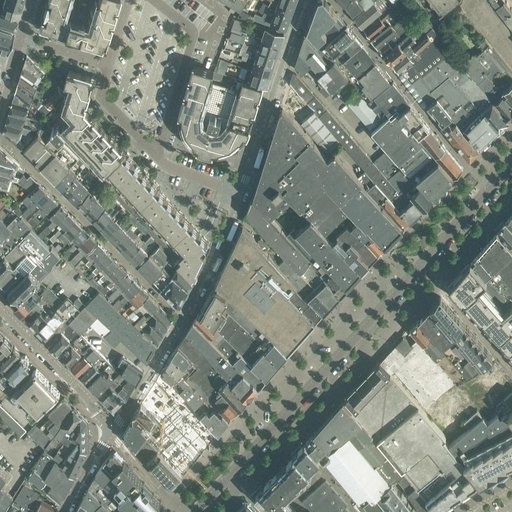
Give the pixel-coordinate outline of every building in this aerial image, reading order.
[(3,5),(4,5),(20,10),(22,2),(16,0),(3,0),(4,0),(3,5)] [(45,0),(37,29),(64,38),(65,37),(78,41),(77,42),(105,50),(116,12),(114,11),(115,7),(116,7),(118,0),(98,0),(89,30),(61,22),(68,0),(45,0)] [(247,0),(234,0),(231,6),(241,12),(248,0),(247,0)] [(296,0),(271,0),(271,2),(293,10),(296,0)] [(318,0),(312,17),(307,30),(317,42),(322,48),(331,39),(327,34),(322,29),(338,14),(325,0),(318,0)] [(351,12),(354,16),(371,1),(372,0),(341,0),(344,4),(346,3),(352,12),(351,12)] [(372,0),(371,1),(354,16),(362,27),(387,6),(382,0),(372,0)] [(435,0),(444,11),(457,0),(435,0)] [(511,71),(511,39),(479,0),(468,0),(461,7),(461,8),(465,13),(487,42),(511,71)] [(273,23),(285,28),(286,28),(293,10),(271,2),(270,2),(263,15),(255,12),(253,16),(254,18),(254,19),(272,26),(273,23)] [(496,8),(504,18),(511,11),(505,2),(496,8)] [(0,9),(0,14),(17,19),(20,10),(4,5),(2,10),(0,9)] [(378,47),(404,25),(404,26),(405,25),(400,20),(392,26),(385,18),(392,12),(388,7),(379,16),(363,29),(371,38),(378,47)] [(419,32),(422,36),(432,27),(421,13),(417,16),(425,27),(419,32)] [(0,25),(14,29),(17,19),(0,14),(0,25)] [(346,25),(338,14),(322,29),(327,34),(331,39),(346,25)] [(234,19),(231,28),(240,31),(244,21),(234,19)] [(346,25),(331,39),(322,48),(331,58),(355,36),(356,35),(347,24),(346,25)] [(0,45),(0,46),(4,47),(3,50),(7,51),(9,44),(9,45),(12,37),(12,36),(14,29),(0,25),(0,45)] [(384,54),(402,39),(409,32),(404,26),(404,25),(378,47),(384,54)] [(263,38),(281,44),(284,34),(261,26),(259,31),(264,32),(263,38)] [(441,98),(438,100),(442,104),(454,95),(461,105),(454,111),(460,118),(474,103),(481,111),(493,101),(478,84),(479,83),(478,83),(462,66),(463,65),(452,51),(432,27),(422,36),(410,48),(405,52),(413,60),(400,72),(401,73),(413,64),(439,96),(441,98)] [(240,31),(231,28),(228,38),(240,42),(243,32),(240,31)] [(331,58),(322,48),(317,42),(307,30),(295,66),(296,66),(302,73),(306,68),(312,74),(314,73),(316,76),(318,74),(334,60),(331,58)] [(413,37),(409,32),(402,39),(410,48),(422,36),(419,32),(413,37)] [(331,58),(334,60),(338,65),(363,44),(355,36),(331,58)] [(277,55),(281,44),(263,38),(261,38),(259,42),(261,43),(259,49),(277,55)] [(392,64),(405,52),(410,48),(402,39),(384,54),(392,64)] [(502,92),(511,82),(511,72),(501,59),(493,49),(492,48),(487,42),(481,47),(484,50),(476,57),(474,55),(473,55),(471,56),(471,57),(470,59),(467,59),(467,61),(466,62),(463,63),(464,64),(463,65),(462,66),(478,83),(486,76),(502,92)] [(363,44),(338,65),(349,77),(352,81),(356,78),(375,62),(374,62),(366,53),(368,52),(362,45),(363,45),(363,44)] [(258,54),(256,59),(274,65),(277,55),(259,49),(257,48),(256,53),(258,54)] [(413,60),(405,52),(392,64),(399,72),(400,72),(413,60)] [(35,85),(37,86),(37,85),(36,84),(44,73),(27,55),(21,74),(35,85)] [(254,64),(253,70),(271,75),(274,65),(256,59),(254,58),(252,63),(254,64)] [(219,66),(226,68),(228,62),(221,60),(219,66)] [(333,91),(349,77),(338,65),(334,60),(318,74),(326,83),(333,91)] [(390,81),(375,63),(375,62),(356,78),(371,96),(390,81)] [(401,73),(427,106),(437,98),(438,100),(441,98),(439,96),(413,64),(401,73)] [(190,81),(189,80),(185,91),(187,92),(185,96),(184,95),(180,108),(182,108),(181,113),(179,113),(179,115),(179,117),(179,119),(179,121),(180,123),(180,124),(180,126),(181,128),(182,131),(183,133),(184,135),(185,136),(185,137),(186,139),(188,141),(191,144),(192,145),(193,146),(194,145),(198,148),(198,149),(199,150),(202,151),(205,152),(207,152),(209,153),(213,153),(213,152),(218,152),(218,153),(221,153),(223,153),(225,152),(228,151),(230,150),(232,149),(234,148),(236,147),(238,146),(240,144),(241,143),(243,141),(244,139),(246,137),(248,134),(247,133),(249,129),(250,129),(253,117),(252,116),(254,112),(255,113),(258,102),(257,101),(258,97),(259,98),(263,86),(243,80),(240,90),(211,81),(211,79),(227,84),(230,76),(194,65),(190,76),(191,77),(190,81)] [(267,86),(271,75),(253,70),(248,68),(244,79),(267,86)] [(64,144),(79,159),(83,163),(92,172),(99,179),(99,178),(127,152),(87,109),(85,109),(86,106),(88,106),(97,76),(73,69),(81,72),(81,73),(69,69),(65,83),(69,84),(66,96),(43,120),(39,135),(24,149),(25,150),(26,149),(32,156),(31,158),(40,167),(64,144)] [(293,72),(290,83),(307,103),(316,96),(296,74),(293,72)] [(21,74),(18,84),(34,95),(34,94),(39,96),(41,91),(36,89),(37,86),(35,85),(21,74)] [(493,101),(509,120),(511,117),(511,102),(502,92),(486,76),(478,83),(479,83),(478,84),(493,101)] [(379,99),(382,102),(399,89),(393,81),(380,91),(383,95),(379,99)] [(511,82),(502,92),(511,102),(511,82)] [(307,103),(290,83),(282,106),(292,114),(297,119),(311,107),(307,103)] [(326,83),(319,90),(326,97),(333,91),(326,83)] [(18,84),(15,93),(29,106),(29,107),(34,113),(37,105),(31,102),(34,95),(18,84)] [(53,94),(44,103),(51,109),(65,95),(58,88),(57,88),(52,93),(53,94)] [(386,105),(389,102),(392,106),(405,96),(399,89),(382,102),(384,105),(385,104),(386,105)] [(369,129),(381,118),(359,94),(347,104),(369,129)] [(452,117),(448,120),(453,125),(456,122),(463,131),(471,140),(472,138),(481,148),(498,130),(481,111),(474,103),(460,118),(454,111),(461,105),(454,95),(442,104),(452,117)] [(410,221),(423,208),(405,188),(400,192),(373,162),(353,139),(316,96),(307,103),(311,107),(314,111),(313,112),(341,143),(387,195),(410,221)] [(400,112),(402,110),(410,103),(405,96),(392,106),(390,107),(391,108),(390,109),(391,111),(396,107),(400,112)] [(19,101),(18,99),(13,98),(9,112),(25,117),(28,109),(27,108),(22,106),(22,104),(18,103),(19,101)] [(427,106),(426,106),(431,113),(442,104),(438,100),(437,98),(427,106)] [(34,113),(41,120),(51,109),(44,103),(42,104),(39,101),(37,105),(34,113)] [(493,101),(481,111),(498,130),(509,120),(493,101)] [(463,168),(446,147),(410,103),(402,110),(414,126),(412,128),(454,177),(463,168)] [(452,117),(442,104),(431,113),(441,125),(448,120),(452,117)] [(386,246),(402,229),(403,228),(379,203),(380,202),(362,182),(362,181),(336,151),(329,158),(294,118),(290,115),(292,114),(282,106),(254,195),(272,216),(291,197),(293,199),(293,198),(300,206),(301,208),(301,207),(306,213),(311,217),(325,233),(342,217),(349,211),(367,229),(368,228),(386,246)] [(434,197),(454,177),(412,128),(398,111),(389,119),(387,117),(371,132),(387,150),(410,176),(413,173),(434,197)] [(40,122),(25,117),(9,112),(6,123),(22,128),(24,123),(38,128),(40,122)] [(328,154),(341,143),(313,112),(307,118),(306,118),(301,123),(328,154)] [(448,120),(441,125),(470,160),(479,150),(471,140),(463,131),(456,122),(453,125),(448,120)] [(30,130),(22,128),(6,123),(3,131),(7,132),(6,134),(17,145),(21,149),(34,136),(29,135),(30,130)] [(40,167),(55,183),(69,169),(76,162),(79,159),(64,144),(40,167)] [(0,159),(14,165),(18,166),(18,163),(0,145),(0,159)] [(423,208),(424,207),(434,197),(413,173),(410,176),(387,150),(373,162),(400,192),(405,188),(423,208)] [(158,189),(160,187),(127,152),(99,178),(101,181),(105,185),(109,189),(132,213),(138,220),(145,227),(148,230),(194,280),(211,245),(158,189)] [(13,170),(14,165),(0,159),(0,171),(11,175),(13,176),(15,171),(13,170)] [(62,189),(75,176),(69,169),(55,183),(62,189)] [(11,175),(0,171),(0,188),(6,190),(10,179),(19,182),(21,184),(27,178),(23,175),(20,178),(13,176),(11,175)] [(39,184),(30,175),(27,178),(21,184),(30,193),(39,184)] [(82,182),(75,176),(62,189),(68,196),(82,182)] [(101,189),(105,185),(101,181),(94,187),(99,192),(101,189)] [(89,190),(82,182),(68,196),(76,203),(89,190)] [(39,184),(30,193),(23,200),(29,207),(29,206),(46,190),(39,184)] [(41,207),(52,196),(46,190),(29,206),(29,207),(23,213),(21,214),(25,218),(38,204),(41,207)] [(85,212),(98,200),(90,192),(77,205),(85,212)] [(101,203),(98,200),(85,212),(92,219),(114,198),(111,194),(101,203)] [(387,195),(380,202),(379,203),(403,228),(410,221),(387,195)] [(55,199),(52,196),(41,207),(37,211),(44,217),(58,202),(55,199)] [(301,272),(311,262),(289,237),(253,197),(252,197),(245,214),(284,256),(300,273),(301,272)] [(99,226),(101,228),(112,217),(109,213),(116,206),(119,210),(123,207),(116,199),(93,221),(99,226)] [(57,224),(68,212),(61,205),(49,216),(53,220),(38,235),(42,238),(57,224)] [(13,210),(20,216),(21,214),(23,213),(16,206),(13,210)] [(106,234),(108,236),(119,224),(116,221),(126,210),(123,207),(119,210),(112,217),(101,228),(106,234)] [(300,207),(293,214),(302,224),(310,217),(300,207)] [(378,254),(386,246),(368,228),(367,229),(349,211),(342,217),(351,226),(378,254)] [(59,236),(75,220),(68,212),(57,224),(60,227),(49,237),(53,241),(58,236),(59,236)] [(119,224),(108,236),(115,243),(126,232),(123,228),(130,221),(134,224),(135,223),(138,220),(132,213),(119,224)] [(28,221),(34,227),(38,223),(32,216),(28,221)] [(332,240),(325,233),(311,217),(296,230),(315,251),(348,287),(362,271),(332,240)] [(351,226),(342,217),(325,233),(332,240),(337,235),(346,244),(351,240),(360,249),(358,251),(369,263),(378,254),(351,226)] [(0,260),(24,236),(31,229),(32,228),(21,218),(10,229),(0,218),(0,260)] [(82,227),(75,220),(59,236),(58,236),(65,244),(71,238),(82,227)] [(138,220),(135,223),(142,230),(145,227),(138,220)] [(511,229),(505,222),(497,231),(511,248),(511,229)] [(315,322),(288,294),(296,288),(298,286),(276,263),(243,226),(215,286),(226,294),(270,334),(287,353),(289,352),(289,351),(293,347),(314,324),(315,322)] [(89,234),(83,227),(82,227),(71,238),(75,242),(70,247),(71,248),(73,250),(78,245),(89,234)] [(120,249),(122,250),(134,239),(137,235),(130,228),(126,232),(115,243),(120,249)] [(51,249),(31,229),(24,236),(0,260),(0,281),(5,287),(19,274),(23,270),(17,263),(27,254),(36,264),(51,249)] [(311,262),(341,294),(348,287),(315,251),(296,230),(289,237),(311,262)] [(511,248),(497,231),(478,252),(500,276),(511,289),(511,248)] [(90,234),(89,234),(78,245),(81,249),(69,261),(73,265),(80,258),(97,241),(90,234)] [(137,235),(134,239),(122,250),(129,257),(141,246),(145,242),(143,240),(143,241),(137,235)] [(332,240),(362,271),(369,263),(358,251),(360,249),(351,240),(346,244),(337,235),(332,240)] [(145,242),(141,246),(129,257),(136,265),(148,254),(144,250),(154,241),(150,237),(145,242)] [(89,267),(94,262),(105,250),(98,243),(87,254),(90,258),(85,263),(89,267)] [(160,266),(162,268),(165,265),(172,257),(160,245),(138,266),(147,276),(149,274),(151,276),(160,266)] [(51,249),(36,264),(27,254),(17,263),(23,270),(19,274),(22,277),(8,290),(16,298),(19,301),(52,270),(54,264),(60,257),(51,248),(51,249)] [(63,255),(66,257),(73,250),(71,248),(63,255)] [(113,258),(105,250),(94,262),(98,265),(92,270),(96,274),(101,269),(113,258)] [(471,261),(470,262),(505,300),(510,296),(511,298),(511,289),(500,276),(478,252),(478,253),(471,261)] [(341,294),(311,262),(301,272),(300,273),(284,256),(276,263),(298,286),(296,288),(304,296),(306,294),(323,313),(341,294)] [(120,265),(114,259),(113,258),(101,269),(104,272),(99,277),(103,281),(108,276),(120,265)] [(79,262),(75,266),(83,273),(86,270),(79,262)] [(470,262),(448,287),(462,303),(465,301),(511,354),(511,298),(510,297),(504,302),(486,282),(487,281),(470,262)] [(127,272),(120,265),(108,276),(112,280),(104,287),(101,290),(105,294),(115,283),(127,272)] [(165,265),(162,268),(189,290),(193,282),(179,268),(175,273),(165,265)] [(160,266),(151,276),(158,283),(155,285),(177,306),(180,306),(189,290),(162,268),(160,266)] [(129,274),(127,272),(115,283),(119,287),(108,297),(111,301),(122,290),(122,291),(134,279),(129,274)] [(93,277),(89,280),(97,287),(100,284),(93,277)] [(118,310),(130,298),(141,287),(134,279),(122,291),(126,295),(120,300),(119,299),(112,305),(118,310)] [(63,316),(68,322),(77,313),(64,300),(63,302),(48,286),(40,294),(43,297),(48,302),(49,303),(52,306),(55,310),(57,308),(64,315),(63,316)] [(213,289),(199,312),(209,321),(219,305),(226,294),(215,286),(213,289)] [(122,314),(126,317),(149,294),(141,287),(130,298),(134,302),(122,314)] [(21,313),(24,316),(43,297),(40,294),(36,290),(34,288),(15,307),(16,308),(16,311),(18,313),(21,313)] [(304,296),(296,288),(288,294),(315,322),(323,313),(306,294),(304,296)] [(98,291),(84,305),(97,317),(111,329),(113,331),(108,336),(115,343),(120,337),(132,349),(147,363),(157,346),(140,330),(131,322),(126,317),(122,314),(118,310),(112,305),(110,303),(98,291)] [(141,309),(145,313),(148,316),(150,313),(152,314),(153,313),(168,327),(173,319),(149,294),(126,317),(131,322),(135,318),(133,317),(141,309)] [(279,363),(287,353),(270,334),(226,294),(219,305),(250,332),(271,351),(269,353),(279,363)] [(85,305),(76,296),(72,301),(81,309),(85,305)] [(430,307),(461,343),(476,362),(468,369),(472,373),(492,357),(440,296),(430,307)] [(48,302),(43,297),(24,316),(30,322),(49,303),(48,302)] [(49,303),(30,322),(36,329),(53,312),(55,310),(52,306),(49,303)] [(69,322),(77,331),(81,334),(94,347),(111,329),(97,317),(84,305),(77,313),(68,322),(69,322)] [(219,305),(209,321),(267,378),(279,363),(269,353),(271,351),(250,332),(219,305)] [(426,311),(423,316),(419,320),(432,335),(433,336),(437,333),(453,350),(461,343),(430,307),(426,311)] [(54,325),(60,319),(56,316),(57,315),(53,312),(36,329),(35,330),(42,338),(54,326),(54,325)] [(209,321),(199,312),(193,322),(210,339),(220,349),(259,387),(267,378),(209,321)] [(144,330),(158,344),(168,327),(153,313),(152,314),(150,313),(148,316),(145,313),(134,324),(142,332),(144,330)] [(49,344),(61,332),(60,331),(69,322),(68,322),(63,316),(60,319),(54,325),(54,326),(42,338),(43,338),(48,343),(49,344)] [(428,340),(432,335),(419,320),(410,329),(417,338),(429,352),(434,346),(428,340)] [(72,342),(81,334),(77,331),(69,322),(60,331),(61,332),(49,344),(59,355),(72,342)] [(259,387),(220,349),(210,339),(193,322),(186,333),(210,356),(209,357),(222,371),(247,400),(259,387)] [(214,400),(216,399),(223,392),(213,382),(217,378),(216,376),(222,371),(209,357),(210,356),(186,333),(178,344),(189,355),(194,361),(193,363),(197,368),(192,374),(185,380),(186,380),(191,376),(214,400)] [(0,336),(0,358),(13,345),(2,334),(0,336)] [(380,361),(380,362),(390,374),(394,370),(425,407),(447,388),(448,387),(452,383),(453,382),(454,382),(453,381),(429,352),(417,338),(416,339),(415,339),(411,343),(410,344),(403,336),(403,337),(381,360),(380,361)] [(84,344),(78,349),(72,342),(59,355),(69,365),(87,347),(84,344)] [(189,355),(178,344),(172,355),(192,374),(197,368),(193,363),(194,361),(189,355)] [(14,346),(0,360),(3,364),(0,367),(0,375),(5,371),(21,354),(14,346)] [(70,366),(97,394),(114,377),(109,372),(108,373),(105,370),(103,372),(97,366),(101,361),(93,352),(88,357),(84,353),(70,366)] [(15,361),(5,371),(0,375),(10,385),(12,385),(29,367),(26,364),(29,361),(28,361),(28,358),(25,355),(23,355),(22,354),(15,361)] [(169,360),(166,365),(179,377),(181,376),(185,380),(192,374),(172,355),(169,360)] [(116,369),(136,383),(143,370),(122,356),(116,368),(116,369)] [(511,381),(494,359),(469,379),(494,406),(511,390),(511,381)] [(381,445),(389,454),(437,511),(480,483),(454,452),(448,444),(444,439),(445,437),(438,430),(396,381),(390,374),(380,362),(345,398),(354,407),(352,410),(366,427),(381,445)] [(184,396),(193,387),(186,380),(185,380),(181,376),(179,377),(166,365),(161,373),(169,380),(184,396)] [(51,384),(48,382),(49,381),(36,369),(15,390),(16,391),(23,398),(30,406),(37,413),(38,414),(60,393),(51,384)] [(223,392),(239,409),(247,400),(222,371),(216,376),(217,378),(213,382),(223,392)] [(161,373),(141,404),(155,419),(158,422),(161,426),(160,427),(163,430),(166,433),(168,430),(170,433),(177,427),(202,452),(218,432),(202,415),(203,415),(184,396),(169,380),(161,373)] [(214,400),(191,376),(186,380),(193,387),(209,404),(214,400)] [(97,394),(106,402),(117,390),(113,385),(118,381),(114,377),(97,394)] [(127,399),(135,385),(128,379),(117,390),(106,402),(114,411),(127,399)] [(209,404),(193,387),(184,396),(203,415),(202,415),(218,432),(229,419),(223,412),(220,414),(215,408),(210,412),(207,409),(210,405),(209,404)] [(229,419),(239,409),(223,392),(216,399),(220,403),(218,405),(215,407),(215,408),(220,414),(223,412),(229,419)] [(511,406),(511,392),(499,404),(503,408),(508,404),(511,408),(511,406)] [(47,425),(49,427),(55,433),(73,407),(64,398),(61,400),(62,400),(49,413),(51,415),(44,421),(48,425),(47,425)] [(422,511),(436,511),(437,511),(389,454),(381,445),(366,427),(352,410),(354,407),(345,398),(343,400),(345,403),(335,411),(333,410),(314,432),(313,434),(331,452),(331,456),(327,460),(324,463),(358,499),(366,493),(367,494),(368,495),(371,499),(375,496),(391,483),(396,479),(422,511)] [(214,400),(209,404),(210,405),(207,409),(210,412),(215,408),(215,407),(218,405),(220,403),(216,399),(214,400)] [(0,415),(21,435),(27,429),(0,404),(0,415)] [(145,427),(155,419),(141,404),(133,417),(143,423),(142,424),(145,427)] [(492,406),(482,415),(483,417),(487,421),(497,413),(492,406)] [(73,407),(55,433),(64,438),(75,422),(82,415),(73,407)] [(511,411),(508,414),(506,412),(500,417),(498,414),(487,422),(483,417),(467,429),(448,445),(480,483),(481,482),(488,478),(489,478),(497,473),(509,466),(511,464),(511,411)] [(481,417),(476,411),(462,422),(467,428),(481,417)] [(55,433),(49,427),(45,431),(36,423),(27,432),(45,449),(61,463),(75,476),(87,451),(87,427),(86,420),(82,415),(75,422),(64,438),(55,433)] [(145,427),(142,424),(143,423),(133,417),(124,432),(124,436),(136,449),(148,438),(152,434),(148,431),(145,427)] [(28,429),(37,421),(34,418),(25,426),(28,429)] [(148,431),(158,422),(155,419),(145,427),(148,431)] [(157,435),(163,430),(160,427),(161,426),(158,422),(148,431),(152,434),(148,438),(151,442),(157,435)] [(177,427),(165,438),(191,464),(201,453),(177,427)] [(163,431),(151,442),(182,475),(190,465),(165,438),(168,436),(163,431)] [(320,454),(327,460),(331,456),(331,452),(313,434),(305,443),(317,456),(320,454)] [(148,438),(136,449),(147,460),(158,450),(151,442),(148,438)] [(357,500),(317,456),(305,443),(283,467),(256,494),(256,496),(265,506),(264,507),(267,511),(361,511),(354,502),(357,500)] [(65,494),(75,476),(61,463),(45,449),(33,467),(65,494)] [(172,486),(182,476),(166,458),(162,453),(158,450),(147,460),(172,486)] [(107,457),(117,468),(123,462),(114,452),(111,452),(107,457)] [(107,457),(103,463),(152,511),(161,501),(123,462),(117,468),(107,457)] [(103,463),(95,475),(132,511),(151,511),(152,511),(103,463)] [(47,491),(60,503),(65,494),(33,467),(28,475),(42,487),(43,486),(47,490),(47,491)] [(132,511),(95,475),(88,488),(112,511),(132,511)] [(13,497),(10,502),(12,503),(24,485),(32,490),(34,485),(25,477),(13,496),(13,497)] [(414,511),(391,483),(375,496),(385,508),(388,511),(414,511)] [(0,511),(1,511),(12,496),(5,487),(0,494),(0,511)] [(87,508),(91,511),(112,511),(88,488),(81,502),(87,508)] [(358,499),(357,500),(354,502),(361,511),(377,511),(382,509),(382,510),(385,508),(375,496),(371,499),(368,495),(366,493),(358,499)] [(27,511),(35,511),(30,509),(31,506),(29,505),(31,501),(19,494),(12,503),(27,511)] [(13,496),(12,496),(1,511),(2,511),(4,510),(10,502),(13,497),(13,496)] [(40,503),(34,500),(33,502),(31,501),(29,505),(31,506),(30,509),(35,511),(55,511),(58,507),(42,499),(40,503)] [(76,510),(78,511),(84,511),(87,508),(81,502),(76,510)]
